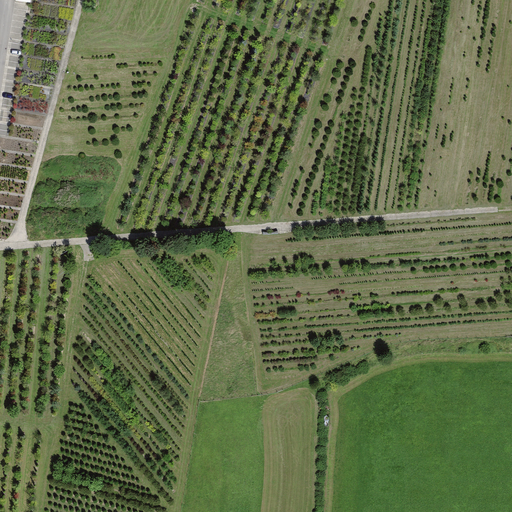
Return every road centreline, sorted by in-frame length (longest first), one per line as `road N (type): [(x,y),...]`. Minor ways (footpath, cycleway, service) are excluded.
road 1 (track): [(511,212),(0,246)]
road 2 (track): [(16,245),(82,0)]
